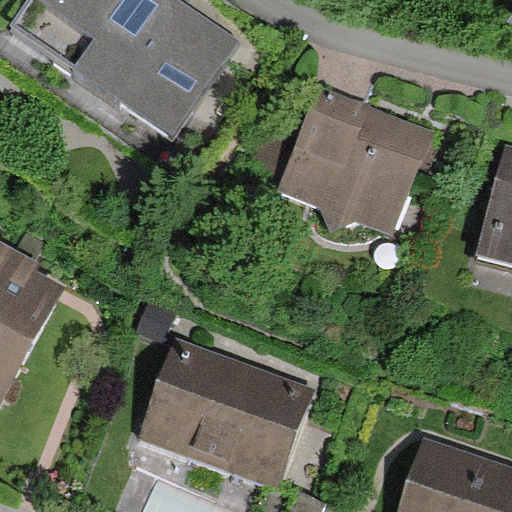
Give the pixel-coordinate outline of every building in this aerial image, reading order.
[(45,0),(15,43),(181,160),(256,54),(179,0),(45,0)] [(511,0),(501,22),(511,26),(511,0)] [(281,192),(398,237),(437,137),(320,92),(281,192)] [(484,275),(511,281),(511,157),(484,275)] [(0,414),(1,415),(72,296),(40,277),(43,271),(0,244),(0,414)] [(150,439),(283,485),(315,392),(182,346),(150,439)] [(405,511),(511,511),(511,468),(430,441),(405,511)] [(348,511),(292,487),(280,511),(348,511)]
